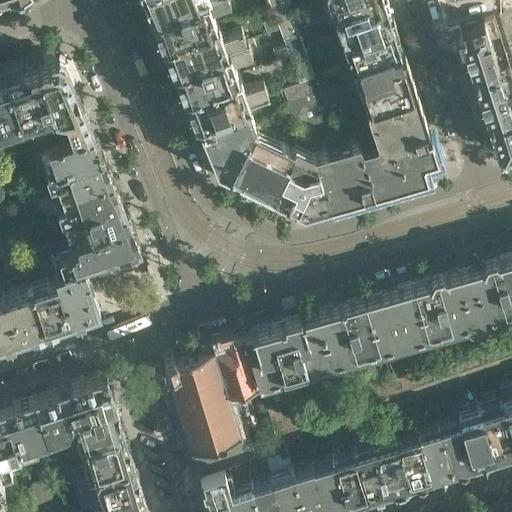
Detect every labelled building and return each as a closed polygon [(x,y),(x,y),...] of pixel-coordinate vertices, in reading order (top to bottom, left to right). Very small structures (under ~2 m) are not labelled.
[(186,0),(146,0),(152,12),(154,12),(186,0)] [(217,20),(212,5),(227,0),(186,0),(154,12),(163,39),(165,39),(217,20)] [(293,11),(288,0),(270,0),(277,16),(293,11)] [(389,2),(388,0),(330,0),(337,18),(386,2),(389,2)] [(498,63),(494,19),(491,1),(455,13),(459,25),(461,31),(459,32),(463,43),(464,43),(467,53),(466,53),(470,67),(472,66),(473,71),(498,63)] [(396,23),(393,15),(390,16),(386,2),(337,18),(345,41),(396,23)] [(300,32),(293,11),(277,16),(284,38),(300,32)] [(174,65),(175,64),(246,39),(241,26),(222,32),(218,19),(217,20),(165,39),(174,65)] [(400,47),(395,33),(398,32),(396,23),(345,41),(353,63),(400,47)] [(308,53),(300,32),(284,38),(292,59),(308,53)] [(238,69),(234,57),(253,51),(248,38),(246,39),(175,64),(185,90),(186,90),(238,69)] [(403,46),(400,47),(353,63),(356,73),(362,74),(369,94),(365,97),(368,104),(417,90),(403,46)] [(315,75),(308,53),(292,59),(300,80),(304,79),(315,75)] [(91,125),(64,59),(63,59),(57,56),(38,62),(38,63),(55,111),(66,113),(73,131),(91,125)] [(55,111),(38,63),(4,75),(20,123),(55,111)] [(511,109),(511,105),(498,63),(473,71),(475,78),(473,78),(478,92),(480,91),(482,99),(480,100),(485,113),(486,113),(488,117),(511,109)] [(242,100),(268,91),(264,79),(245,85),(240,69),(239,70),(238,69),(186,90),(196,116),(242,100)] [(327,83),(323,72),(315,75),(304,79),(307,90),(327,83)] [(0,129),(20,123),(4,75),(0,76),(0,129)] [(307,90),(304,79),(300,80),(284,85),(287,96),(307,90)] [(328,114),(322,97),(327,95),(329,90),(327,83),(307,90),(317,118),(328,114)] [(317,118),(307,90),(287,96),(291,107),(301,104),(307,121),(317,118)] [(430,133),(417,90),(368,104),(372,117),(377,118),(383,139),(380,143),(387,146),(430,133)] [(228,172),(253,126),(242,100),(196,116),(217,166),(217,167),(228,172)] [(511,109),(488,117),(497,146),(503,150),(504,150),(511,147),(511,109)] [(101,149),(91,125),(73,131),(39,142),(48,167),(101,149)] [(272,193),(295,146),(253,126),(228,172),(239,177),(272,193)] [(422,157),(436,153),(430,133),(387,146),(380,143),(363,149),(374,187),(427,172),(427,171),(422,157)] [(374,188),(374,187),(363,149),(360,137),(351,140),(350,146),(332,151),(328,147),(314,151),(329,200),(362,191),(374,188)] [(329,200),(314,151),(308,152),(295,146),(272,193),(285,199),(295,204),(296,204),(303,207),(304,207),(322,202),(323,202),(329,200)] [(111,172),(101,149),(48,167),(44,168),(51,190),(111,172)] [(441,168),(437,154),(436,154),(436,153),(422,157),(427,171),(428,171),(428,172),(441,168)] [(120,194),(111,172),(51,190),(59,213),(60,213),(120,194)] [(129,217),(120,194),(60,213),(68,235),(129,217)] [(144,260),(137,241),(139,241),(129,217),(68,235),(38,245),(42,256),(56,251),(61,265),(83,258),(83,259),(93,256),(99,275),(144,260)] [(511,303),(511,251),(364,294),(379,342),(511,303)] [(99,307),(90,278),(83,259),(83,258),(61,265),(52,267),(55,275),(56,274),(71,316),(99,307)] [(71,316),(56,274),(55,275),(49,277),(49,275),(29,282),(44,325),(71,316)] [(44,325),(29,282),(0,290),(0,292),(15,334),(44,325)] [(0,339),(15,334),(0,292),(0,339)] [(379,342),(364,294),(340,300),(355,348),(379,342)] [(355,348),(340,300),(292,314),(306,362),(355,348)] [(306,362),(292,314),(269,321),(282,369),(306,362)] [(282,369),(269,321),(243,328),(243,329),(257,376),(282,369)] [(511,337),(511,333),(509,323),(491,328),(492,331),(501,341),(511,337)] [(241,425),(229,386),(234,385),(235,387),(258,380),(257,376),(243,329),(222,335),(224,340),(214,343),(214,342),(213,342),(213,340),(209,339),(205,340),(203,343),(204,345),(198,347),(196,342),(179,347),(181,352),(175,354),(173,349),(163,352),(191,444),(199,470),(243,454),(254,451),(245,424),(241,425)] [(397,401),(511,362),(511,337),(501,341),(390,378),(397,401)] [(114,395),(107,372),(106,368),(70,380),(75,398),(68,401),(72,412),(76,411),(76,408),(114,395)] [(397,401),(390,378),(366,386),(373,409),(397,401)] [(72,412),(68,401),(75,398),(70,380),(36,391),(48,430),(65,424),(72,412)] [(373,409),(366,386),(342,394),(349,418),(373,409)] [(48,430),(36,391),(4,402),(17,442),(19,448),(38,442),(36,436),(48,432),(48,430)] [(349,418),(342,394),(318,403),(325,426),(349,418)] [(123,427),(114,395),(76,408),(76,411),(86,440),(123,427)] [(511,395),(501,399),(511,434),(511,395)] [(511,446),(511,434),(501,399),(480,406),(494,452),(511,446)] [(0,474),(0,473),(0,466),(9,464),(5,450),(0,447),(17,442),(4,402),(0,403),(0,474)] [(325,426),(318,403),(295,411),(302,434),(325,426)] [(494,452),(480,406),(460,412),(460,413),(474,458),(494,452)] [(302,434),(295,411),(269,419),(277,443),(302,434)] [(474,458),(460,413),(438,420),(452,465),(474,458)] [(452,465),(438,420),(418,427),(432,472),(452,465)] [(133,458),(123,427),(86,440),(89,451),(85,452),(87,460),(70,466),(74,479),(96,472),(95,470),(133,458)] [(432,472),(418,427),(396,433),(410,478),(432,472)] [(410,478),(396,433),(375,440),(389,485),(410,478)] [(389,485),(375,440),(353,447),(368,491),(389,485)] [(368,491),(353,447),(333,453),(347,498),(368,491)] [(282,511),(270,471),(263,448),(254,451),(243,454),(260,511),(282,511)] [(347,498),(333,453),(312,459),(312,458),(290,465),(305,511),(347,498)] [(260,511),(243,454),(199,470),(199,471),(211,511),(260,511)] [(51,502),(36,455),(23,459),(39,506),(20,511),(67,511),(63,499),(51,502)] [(142,490),(136,469),(133,458),(95,470),(96,472),(99,482),(95,483),(97,492),(80,497),(83,508),(97,504),(142,490)] [(302,511),(305,511),(290,465),(270,471),(282,511),(302,511)] [(148,511),(142,490),(97,504),(99,511),(148,511)]
